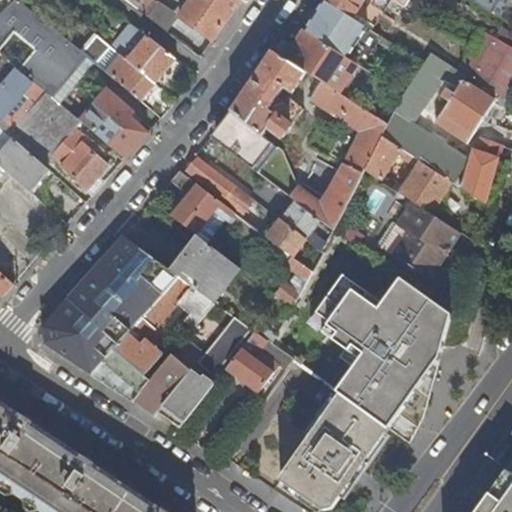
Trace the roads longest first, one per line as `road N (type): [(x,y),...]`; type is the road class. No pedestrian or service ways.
road 1 (residential): [(284,0),(227,82),(0,341)]
road 2 (residential): [(0,341),(238,511)]
road 3 (secondary): [(511,376),(416,511)]
